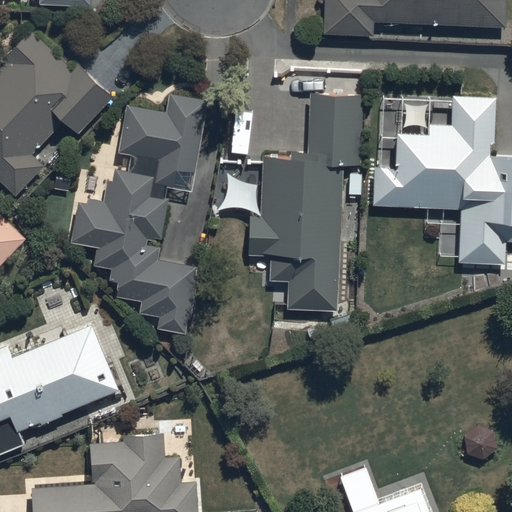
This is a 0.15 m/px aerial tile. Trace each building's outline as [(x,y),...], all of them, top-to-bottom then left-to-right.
[(374,24),(505,29),(506,0),(326,0),(325,36),(374,38),(374,24)] [(0,181),(16,196),(45,165),(35,156),(66,123),(80,136),(114,99),(78,65),(74,69),(32,30),(3,61),(6,64),(0,70),(0,181)] [(288,307),(338,310),(345,167),(360,168),(364,95),(312,93),(309,155),(291,154),(290,160),(266,159),(263,220),(251,219),(249,255),(271,256),(270,283),(289,284),(288,307)] [(193,194),(209,102),(170,95),(166,114),(129,108),(120,153),(134,156),(131,175),(115,172),(113,182),(107,181),(103,202),(89,199),(88,208),(79,206),(72,243),(98,248),(95,267),(113,270),(111,284),(118,285),(116,298),(141,303),(139,314),(161,318),(158,331),(185,335),(187,319),(191,320),(198,278),(195,278),(197,268),(159,261),(161,248),(146,246),(148,240),(162,242),(170,200),(166,199),(168,189),(193,194)] [(382,95),(378,168),(374,168),(373,206),(460,210),(458,264),(505,267),(506,245),(511,245),(511,157),(494,157),(497,101),(382,95)] [(0,267),(26,241),(0,215),(0,267)] [(91,325),(12,358),(7,347),(0,349),(0,456),(23,447),(17,433),(118,391),(91,325)] [(31,489),(32,511),(199,511),(197,482),(180,483),(178,459),(166,460),(165,434),(125,437),(125,444),(93,446),(95,484),(31,489)] [(432,511),(422,483),(377,500),(379,504),(355,511),(432,511)]
